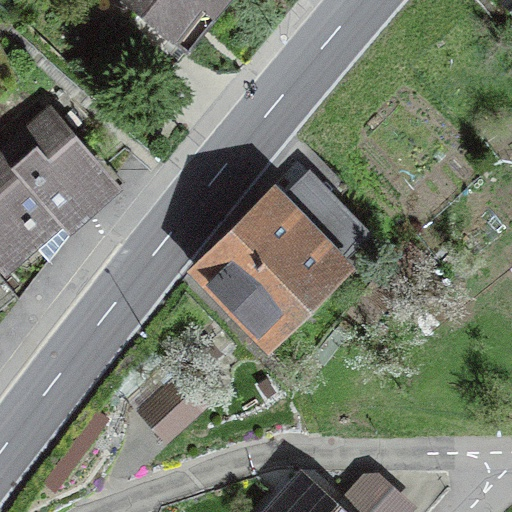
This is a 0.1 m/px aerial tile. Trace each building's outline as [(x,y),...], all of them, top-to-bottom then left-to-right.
[(102,49),(148,87),(183,44),(173,36),(201,2),(212,10),(219,0),(126,0),(135,7),(102,49)] [(0,88),(13,77),(0,54),(0,88)] [(52,209),(29,228),(52,254),(70,232),(62,223),(109,181),(46,109),(0,149),(52,209)] [(52,209),(0,149),(0,252),(29,228),(52,209)] [(196,280),(256,341),(368,231),(311,176),(275,210),(271,206),(196,280)] [(165,436),(195,408),(174,386),(144,413),(165,436)] [(339,511),(302,479),(272,511),(339,511)]
